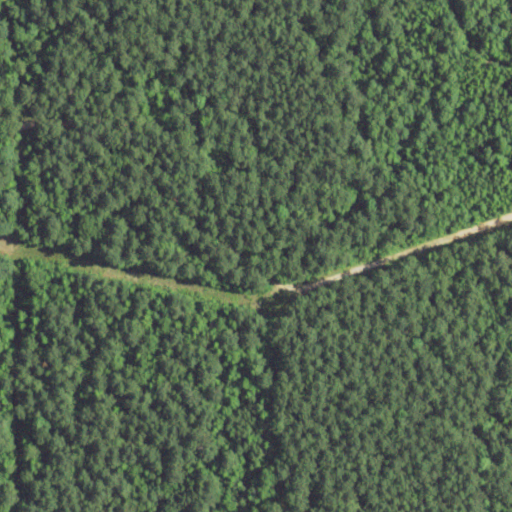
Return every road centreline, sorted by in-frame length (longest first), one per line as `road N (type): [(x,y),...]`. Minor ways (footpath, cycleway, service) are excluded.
road 1 (track): [(284,511),(272,429),(275,325),(286,293),(511,213)]
road 2 (track): [(0,134),(30,121),(95,131),(286,293)]
